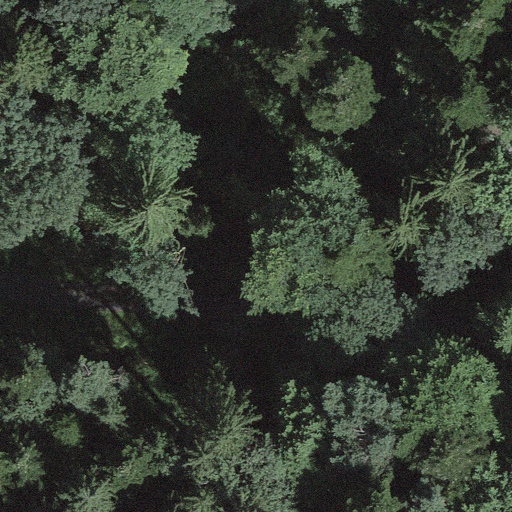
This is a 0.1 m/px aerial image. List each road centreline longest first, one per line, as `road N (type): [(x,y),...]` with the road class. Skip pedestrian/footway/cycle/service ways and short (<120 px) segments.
road 1 (track): [(511,346),(0,285)]
road 2 (track): [(511,178),(478,162),(286,0)]
